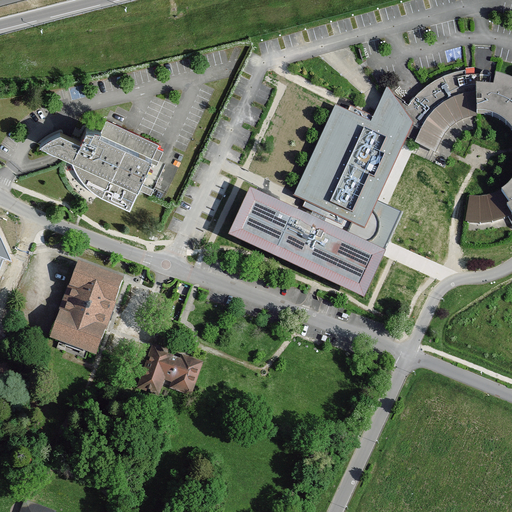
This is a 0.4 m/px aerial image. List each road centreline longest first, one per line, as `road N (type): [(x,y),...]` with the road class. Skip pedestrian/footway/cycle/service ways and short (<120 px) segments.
road 1 (residential): [(0,197),(409,354)]
road 2 (unclassified): [(409,354),(336,511)]
